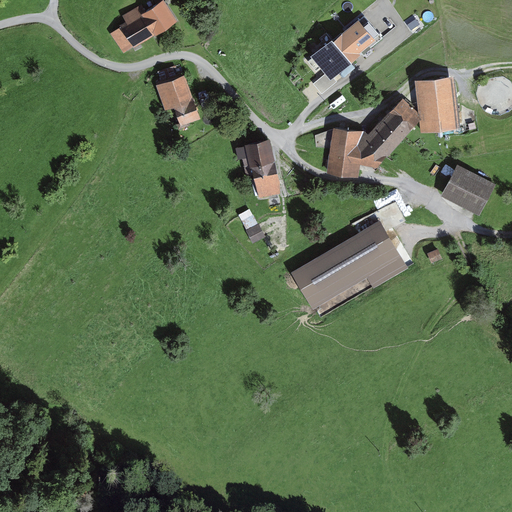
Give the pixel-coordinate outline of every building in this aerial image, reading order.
[(130,22),(114,32),(125,52),(178,23),(166,3),(149,12),(145,5),(126,15),(130,22)] [(380,40),(362,19),(316,58),(333,79),(380,40)] [(189,74),(159,83),(169,113),(178,110),(183,126),(203,120),(189,74)] [(367,131),(337,129),(331,172),(362,176),(364,164),(380,166),(421,120),(422,131),(459,128),(455,77),(418,81),(421,112),(404,98),(370,134),(367,131)] [(506,77),(487,79),(490,103),(508,102),(506,77)] [(271,141),(246,145),(251,172),(255,171),(260,198),(280,194),(271,141)] [(497,185),(461,165),(445,194),(481,214),(497,185)] [(381,221),(294,272),(315,306),(369,274),(376,286),(408,267),(381,221)] [(260,225),(249,230),(255,245),(266,240),(260,225)]
